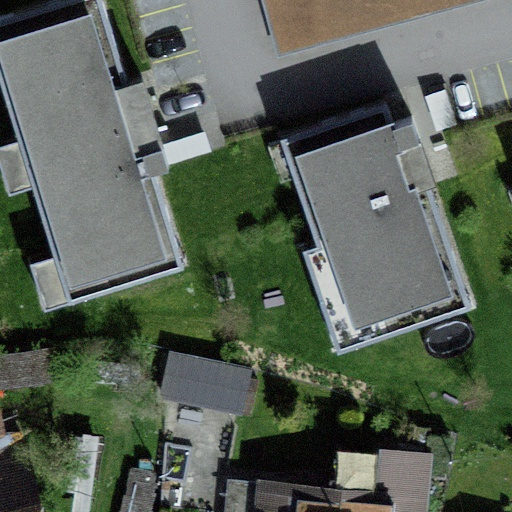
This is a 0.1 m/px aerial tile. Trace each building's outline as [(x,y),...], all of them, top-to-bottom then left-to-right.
[(145,142),(100,0),(51,0),(0,16),(0,65),(73,297),(183,262),(145,142)] [(274,0),(288,55),(503,0),(274,0)] [(404,150),(389,102),(294,132),(354,320),(449,290),(404,150)] [(246,382),(184,367),(175,403),(237,418),(246,382)] [(0,511),(22,511),(7,446),(0,447),(0,511)]
